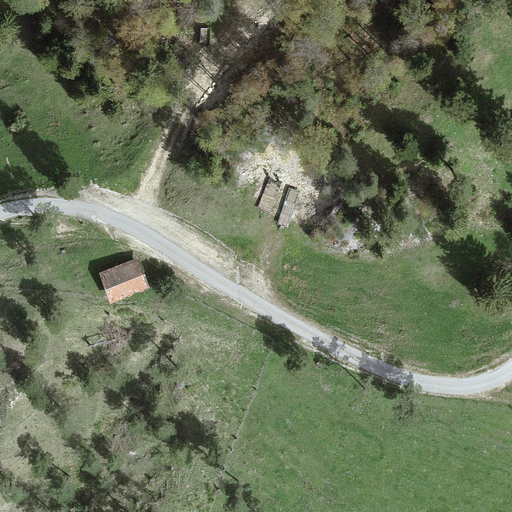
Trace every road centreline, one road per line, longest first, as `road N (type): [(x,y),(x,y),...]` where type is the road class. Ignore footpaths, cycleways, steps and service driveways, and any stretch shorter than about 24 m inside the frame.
road 1 (unclassified): [(0,212),(53,201),(124,217),(341,347),(407,376),(459,383),(511,368)]
road 2 (track): [(124,217),(249,0)]
